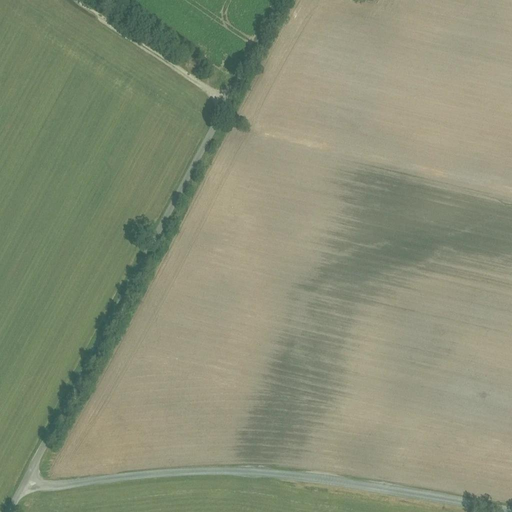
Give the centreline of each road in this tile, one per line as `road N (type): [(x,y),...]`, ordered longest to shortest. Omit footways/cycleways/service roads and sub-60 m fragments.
road 1 (unclassified): [(22,485),(279,0)]
road 2 (unclassified): [(22,485),(227,471),(510,511)]
road 3 (track): [(221,106),(68,0)]
